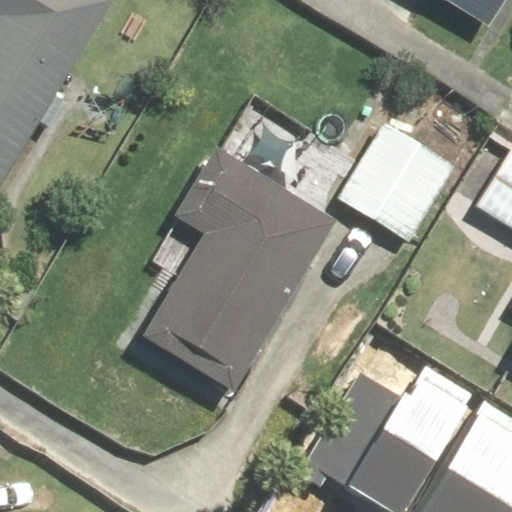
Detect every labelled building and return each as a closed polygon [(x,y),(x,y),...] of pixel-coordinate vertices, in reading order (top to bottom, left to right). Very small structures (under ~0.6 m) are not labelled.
[(0,0),(0,171),(99,6),(88,0),(0,0)] [(409,0),(475,39),(498,0),(409,0)] [(462,170),(393,127),(348,201),(417,243),(462,170)] [(511,157),(479,208),(511,228),(511,157)] [(321,230),(198,160),(159,227),(187,243),(125,351),(220,405),(321,230)] [(511,339),(499,360),(511,367),(511,339)] [(367,374),(313,461),(395,511),(403,511),(476,394),(430,366),(409,400),(367,374)] [(420,511),(511,511),(511,407),(492,395),(420,511)]
